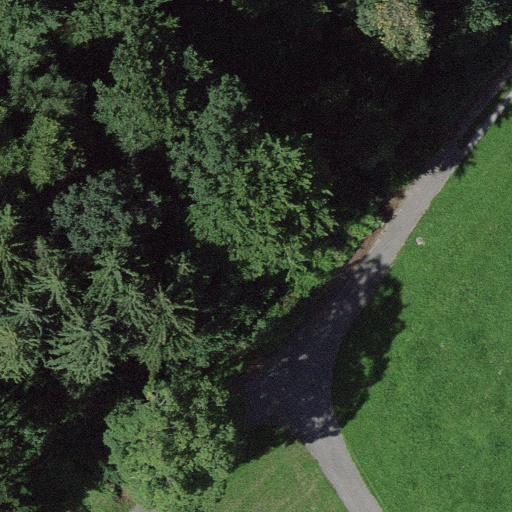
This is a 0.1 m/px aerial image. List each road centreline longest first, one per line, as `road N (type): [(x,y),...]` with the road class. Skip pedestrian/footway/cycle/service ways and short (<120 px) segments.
road 1 (track): [(149,511),(236,422),(292,389),(335,314),(511,86)]
road 2 (track): [(292,389),(362,511)]
